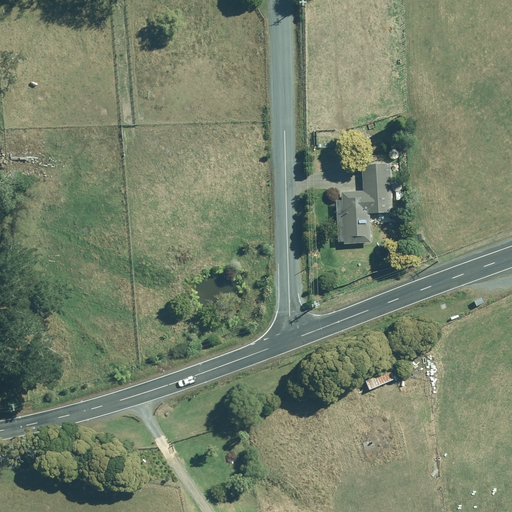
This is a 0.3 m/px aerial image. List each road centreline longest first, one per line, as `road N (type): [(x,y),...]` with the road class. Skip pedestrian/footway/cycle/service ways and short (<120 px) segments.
road 1 (unclassified): [(281,0),(295,337)]
road 2 (secondary): [(0,430),(127,398),(295,337)]
road 3 (secondary): [(295,337),(511,258)]
